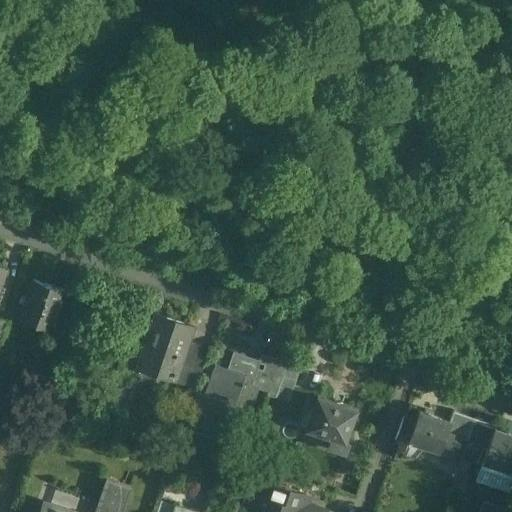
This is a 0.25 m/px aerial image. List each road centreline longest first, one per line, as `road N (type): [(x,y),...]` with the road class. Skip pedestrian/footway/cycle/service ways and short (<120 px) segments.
road 1 (residential): [(511,406),(0,225)]
road 2 (track): [(0,186),(511,357)]
